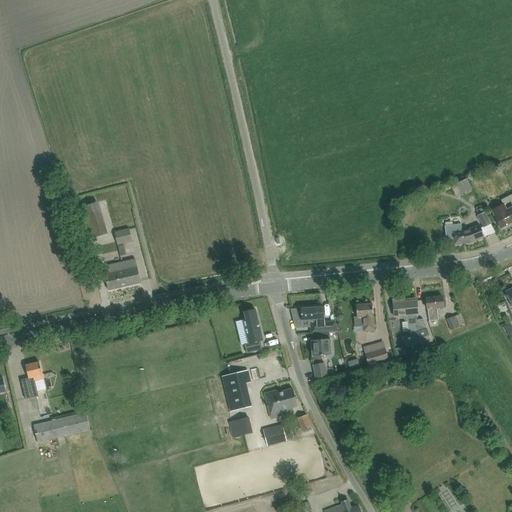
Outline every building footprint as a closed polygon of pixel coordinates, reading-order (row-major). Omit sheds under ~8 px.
[(460,195),(472,189),(466,178),(454,184),(460,195)] [(98,202),(76,209),(85,239),(107,233),(98,202)] [(492,211),(496,220),(501,229),(511,222),(511,207),(507,210),(504,204),(492,211)] [(484,206),(477,210),(479,215),(477,216),(483,228),(491,225),(484,206)] [(467,229),(462,230),(461,224),(445,226),(447,240),(453,239),(454,245),(470,243),(485,237),(479,224),(467,229)] [(115,231),(118,245),(132,242),(129,228),(115,231)] [(108,290),(127,286),(141,283),(135,259),(121,262),(107,266),(109,273),(105,274),(106,281),(108,290)] [(426,298),(427,308),(429,321),(438,320),(437,308),(444,307),(442,296),(426,298)] [(406,322),(408,322),(409,335),(403,337),(407,347),(430,339),(423,319),(417,320),(416,315),(418,314),(417,301),(402,302),(401,299),(393,300),(394,317),(402,316),(403,318),(406,322)] [(356,305),(357,317),(354,317),(355,327),(363,326),(368,326),(368,331),(374,331),(372,304),(356,305)] [(312,334),(317,334),(330,333),(338,333),(335,321),(325,322),(324,307),(307,308),(307,307),(302,307),(302,308),(301,308),(302,321),(310,320),(311,334),(312,334)] [(247,319),(244,320),(249,344),(245,345),(247,353),(262,350),(260,341),(262,341),(258,325),(259,325),(255,309),(245,312),(247,319)] [(447,319),(451,330),(465,325),(460,314),(447,319)] [(331,352),(330,333),(317,334),(312,334),(312,341),(311,341),(312,356),(321,356),(323,356),(328,355),(331,352)] [(403,347),(395,349),(397,357),(406,354),(403,347)] [(389,360),(386,350),(365,356),(368,367),(389,360)] [(364,355),(354,357),(356,363),(365,361),(364,355)] [(21,380),(23,390),(25,399),(39,396),(35,381),(44,379),(42,372),(40,362),(26,365),(29,378),(21,380)] [(316,379),(327,376),(324,363),(313,365),(316,379)] [(249,370),(222,376),(231,411),(252,406),(246,383),(252,382),(250,377),(249,370)] [(266,394),(271,417),(287,413),(286,406),(297,404),(293,389),(282,392),(282,391),(277,392),(277,391),(266,394)] [(46,408),(56,406),(53,395),(44,398),(46,408)] [(42,423),(34,425),(38,443),(57,438),(65,436),(91,430),(86,412),(52,420),(42,423)] [(296,419),(302,432),(303,431),(312,427),(306,414),(297,418),(296,419)] [(248,417),(229,421),(233,438),(252,433),(248,417)] [(268,446),(287,441),(282,424),(263,430),(268,446)] [(324,511),(361,511),(359,505),(351,508),(348,499),(344,500),(343,497),(340,498),(342,505),(324,511)] [(291,506),(288,498),(276,502),(279,510),(291,506)] [(305,511),(311,510),(308,501),(296,505),(298,511),(305,511)]
